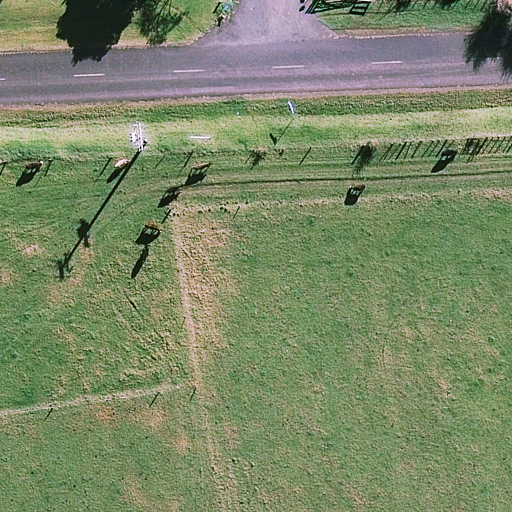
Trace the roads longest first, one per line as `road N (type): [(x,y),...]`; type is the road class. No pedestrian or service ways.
road 1 (residential): [(283,66),(0,78)]
road 2 (residential): [(511,56),(283,66)]
